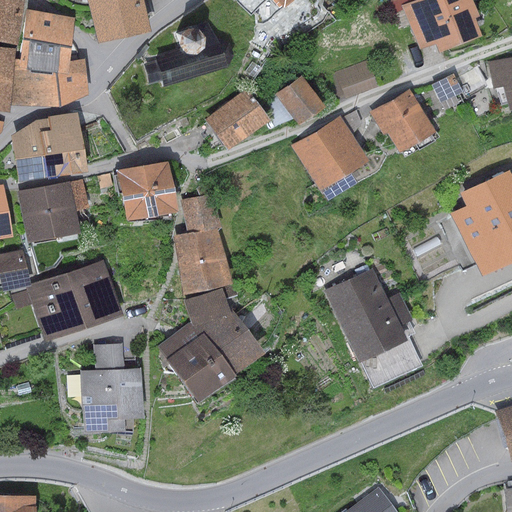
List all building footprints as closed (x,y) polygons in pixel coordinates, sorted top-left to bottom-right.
[(22,0),(0,0),(0,41),(14,45),(22,0)] [(139,0),(85,0),(95,42),(147,30),(139,0)] [(471,0),(416,0),(401,6),(418,49),(434,43),(437,53),(480,36),(472,18),(477,16),(471,0)] [(73,17),(26,10),(18,59),(17,66),(53,72),(64,73),(66,61),(73,17)] [(218,37),(199,42),(200,42),(199,32),(191,25),(181,26),(174,34),(175,44),(179,48),(153,56),(155,61),(143,65),(148,83),(160,79),(162,85),(226,66),(231,55),(229,47),(220,42),(218,37)] [(14,49),(0,47),(0,110),(7,111),(8,106),(13,60),(14,49)] [(511,57),(487,63),(493,89),(502,87),(508,110),(511,109),(511,57)] [(58,107),(53,72),(17,66),(18,59),(13,60),(8,106),(58,107)] [(53,72),(58,107),(86,95),(83,59),(66,61),(64,73),(53,72)] [(367,61),(335,73),(345,99),(376,87),(367,61)] [(487,85),(477,67),(457,79),(467,96),(487,85)] [(300,75),(274,94),(295,124),(321,106),(300,75)] [(452,75),(430,85),(439,103),(461,92),(452,75)] [(409,89),(369,112),(382,134),(386,132),(397,151),(433,131),(409,89)] [(245,90),(205,119),(227,149),(267,120),(245,90)] [(76,113),(34,120),(9,136),(15,181),(85,171),(76,113)] [(339,117),(291,146),(318,190),(366,160),(339,117)] [(166,162),(115,170),(124,220),(175,211),(166,162)] [(465,206),(449,213),(479,276),(511,260),(511,179),(507,170),(459,193),(465,206)] [(22,220),(74,210),(87,208),(82,179),(17,191),(22,220)] [(0,236),(8,235),(0,186),(0,236)] [(212,195),(180,201),(186,234),(217,228),(219,227),(212,195)] [(74,210),(22,220),(26,242),(78,233),(74,210)] [(186,234),(173,236),(184,293),(228,284),(217,228),(186,234)] [(20,250),(0,254),(0,288),(0,291),(28,285),(20,250)] [(102,260),(25,286),(27,290),(10,296),(15,309),(31,304),(43,341),(120,315),(102,260)] [(372,269),(324,291),(356,361),(404,339),(398,325),(411,320),(395,286),(383,292),(372,269)] [(191,321),(229,307),(221,288),(184,300),(191,321)] [(229,307),(191,321),(230,375),(262,353),(229,307)] [(230,375),(191,321),(155,346),(197,403),(232,377),(230,375)] [(93,345),(95,371),(121,370),(125,370),(123,343),(93,345)] [(125,370),(121,370),(124,420),(145,419),(142,369),(125,370)] [(124,433),(124,420),(121,370),(95,371),(80,371),(83,435),(124,433)] [(511,459),(511,405),(493,411),(507,461),(511,459)] [(395,511),(377,488),(344,511),(395,511)] [(511,511),(511,488),(502,490),(504,511),(511,511)] [(33,511),(34,495),(0,494),(0,511),(33,511)]
